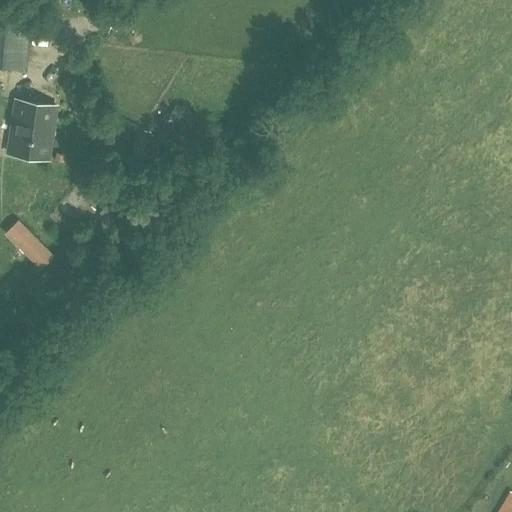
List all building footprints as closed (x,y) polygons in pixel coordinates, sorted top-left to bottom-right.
[(3,67),(24,69),(29,22),(7,20),(0,19),(0,68),(3,68),(3,67)] [(49,158),(56,104),(15,99),(9,153),(49,158)] [(184,111),(176,106),(171,115),(179,120),(184,111)] [(64,153),(56,152),(55,161),(63,162),(64,153)] [(17,220),(4,233),(40,269),(53,256),(17,220)] [(52,271),(41,281),(50,290),(71,269),(63,261),(52,271)] [(511,511),(511,492),(499,511),(511,511)]
